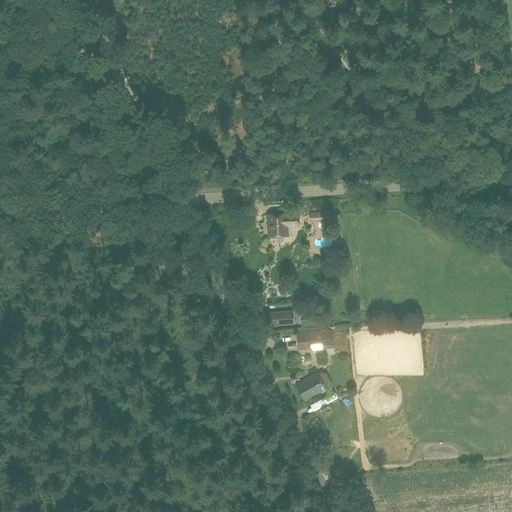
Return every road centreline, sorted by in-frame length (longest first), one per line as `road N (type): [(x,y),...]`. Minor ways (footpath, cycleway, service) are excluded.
road 1 (unclassified): [(339,511),(176,202)]
road 2 (unclassified): [(176,202),(511,183)]
road 3 (track): [(511,217),(462,197),(305,0)]
road 4 (unclassified): [(176,202),(85,0)]
road 5 (unclassified): [(0,211),(176,202)]
